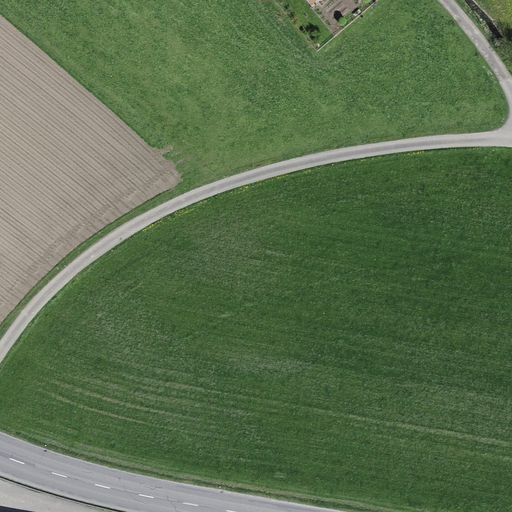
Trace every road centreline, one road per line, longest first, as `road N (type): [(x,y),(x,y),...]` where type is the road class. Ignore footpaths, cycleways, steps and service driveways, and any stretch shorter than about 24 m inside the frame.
road 1 (unclassified): [(511,148),(385,155),(207,194),(90,260),(0,351)]
road 2 (primary): [(0,453),(73,483),(210,511)]
road 3 (unclassified): [(511,94),(494,59),(437,0)]
